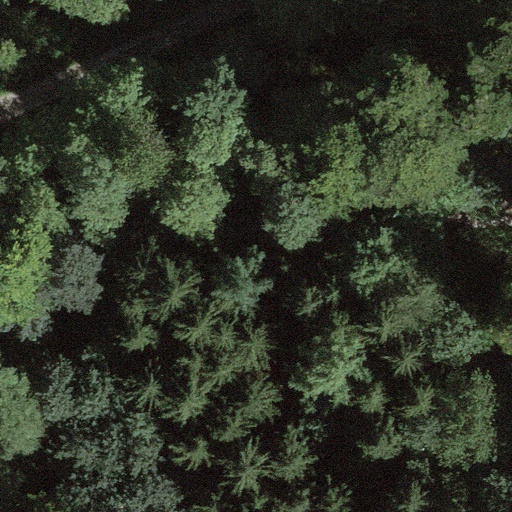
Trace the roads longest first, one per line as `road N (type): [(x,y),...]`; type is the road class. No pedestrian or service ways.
road 1 (track): [(511,217),(0,234)]
road 2 (track): [(0,126),(249,0)]
